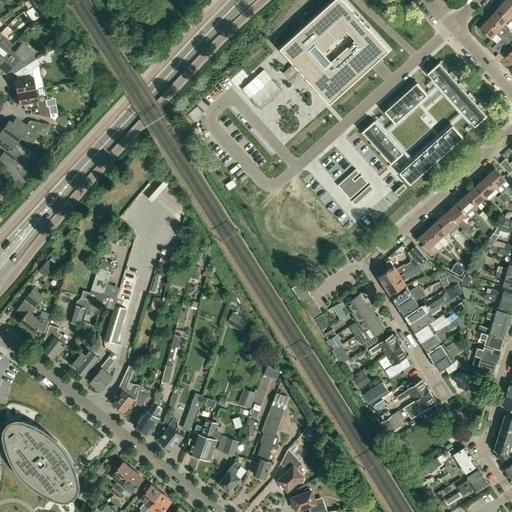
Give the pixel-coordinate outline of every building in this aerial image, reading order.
[(343,0),(334,0),(280,49),(330,105),(372,67),(380,60),(390,51),(343,0)] [(511,4),(507,0),(504,0),(497,8),(509,19),(511,14),(511,4)] [(504,24),(509,19),(497,8),(489,18),(511,38),(511,32),(508,29),(509,29),(504,24)] [(503,48),(511,38),(489,18),(480,28),(491,38),(496,33),(501,37),(500,38),(500,39),(497,43),(503,48)] [(0,59),(9,49),(3,44),(7,39),(0,33),(0,59)] [(497,43),(492,48),(499,54),(503,48),(497,43)] [(17,50),(14,53),(9,49),(0,59),(0,67),(6,72),(18,57),(22,60),(22,61),(25,66),(36,59),(32,54),(27,57),(19,50),(17,50)] [(41,75),(35,76),(33,68),(40,64),(37,58),(36,59),(25,66),(28,71),(19,77),(19,78),(20,80),(11,81),(13,88),(16,87),(16,92),(38,88),(38,89),(44,87),(42,77),(41,75)] [(428,72),(428,73),(475,126),(487,115),(440,62),(428,72)] [(258,75),(242,89),(250,98),(272,78),(264,69),(258,75)] [(417,82),(385,111),(396,123),(428,94),(417,82)] [(39,95),(38,89),(38,88),(16,92),(17,97),(14,97),(16,104),(23,103),(25,110),(38,107),(39,115),(50,117),(49,108),(46,106),(45,98),(44,96),(42,95),(40,95),(39,95)] [(66,122),(62,117),(57,122),(62,127),(66,122)] [(26,126),(23,124),(15,118),(12,123),(8,121),(1,130),(16,141),(20,136),(27,141),(28,140),(34,132),(37,134),(39,122),(30,120),(26,126)] [(375,120),(363,131),(392,163),(404,152),(375,120)] [(453,125),(400,172),(410,184),(463,136),(453,125)] [(12,147),(16,141),(1,130),(0,132),(0,144),(6,149),(2,154),(13,161),(20,152),(12,147)] [(511,170),(511,161),(510,163),(505,159),(500,163),(509,173),(511,170)] [(16,167),(13,163),(11,165),(9,162),(8,163),(5,165),(7,168),(6,168),(10,174),(13,172),(17,170),(16,167)] [(486,176),(496,187),(505,179),(495,168),(486,176)] [(349,175),(344,180),(349,186),(350,185),(352,183),(355,181),(353,178),(349,175)] [(361,175),(359,177),(366,184),(368,182),(361,175)] [(486,196),(496,187),(486,176),(476,185),(486,196)] [(359,177),(357,179),(363,186),(366,184),(359,177)] [(25,182),(23,179),(16,183),(20,188),(22,183),(25,182)] [(357,179),(355,181),(361,188),(363,186),(357,179)] [(344,180),(338,184),(343,191),(346,189),(348,187),(349,186),(344,180)] [(355,181),(352,183),(359,190),(361,188),(355,181)] [(352,183),(350,185),(357,192),(359,190),(352,183)] [(403,184),(395,191),(398,195),(407,187),(403,184)] [(349,186),(348,187),(354,194),(357,192),(350,185),(349,186)] [(477,205),(486,196),(476,185),(467,194),(477,205)] [(348,187),(346,189),(352,196),(354,194),(348,187)] [(346,189),(343,191),(347,194),(350,198),(352,196),(346,189)] [(502,194),(507,200),(510,197),(505,191),(502,194)] [(467,214),(477,205),(467,194),(457,203),(467,214)] [(504,203),(507,200),(502,194),(498,197),(504,203)] [(462,219),(467,214),(457,203),(447,211),(457,223),(463,229),(469,235),(473,231),(462,219)] [(482,211),(488,217),(491,214),(486,208),(482,211)] [(448,231),(457,223),(447,211),(438,220),(448,231)] [(484,220),(488,217),(482,211),(479,214),(484,220)] [(442,236),(448,231),(438,220),(428,229),(443,245),(449,252),(452,249),(447,244),(449,243),(442,236)] [(196,235),(190,226),(185,230),(184,230),(187,236),(191,241),(193,239),(197,237),(196,235)] [(438,249),(443,245),(428,229),(419,237),(429,248),(434,244),(438,249)] [(463,229),(460,232),(465,238),(469,235),(463,229)] [(495,232),(487,243),(492,245),(493,245),(496,240),(499,234),(495,232)] [(485,255),(492,245),(487,243),(486,243),(479,253),(485,255)] [(408,270),(415,268),(428,259),(416,245),(408,252),(413,260),(402,267),(401,266),(397,269),(398,270),(397,270),(394,266),(379,275),(385,284),(408,270)] [(511,256),(510,261),(511,261),(511,250),(504,248),(500,247),(499,252),(511,256)] [(462,258),(462,259),(465,262),(466,264),(467,263),(473,259),(472,257),(468,253),(462,258)] [(482,266),(485,255),(479,253),(472,263),(482,266)] [(161,256),(159,261),(169,265),(171,261),(161,256)] [(48,260),(39,270),(45,276),(54,266),(48,260)] [(465,270),(457,261),(454,264),(451,270),(461,276),(463,272),(465,270)] [(511,263),(509,263),(508,269),(499,266),(497,271),(511,275),(511,263)] [(202,267),(193,265),(189,277),(199,279),(202,267)] [(391,280),(385,284),(387,287),(390,293),(391,294),(406,284),(403,280),(417,272),(423,269),(420,265),(415,268),(408,270),(391,280)] [(94,280),(90,292),(88,299),(88,300),(112,308),(119,285),(108,281),(111,270),(98,266),(94,280)] [(133,282),(131,281),(134,272),(124,269),(119,285),(112,308),(104,334),(120,339),(134,294),(129,292),(133,282)] [(440,280),(446,277),(452,274),(443,269),(436,271),(440,280)] [(511,286),(511,275),(497,271),(496,276),(505,279),(503,284),(511,286)] [(150,291),(154,293),(161,274),(156,272),(150,291)] [(452,274),(446,277),(451,286),(462,280),(452,274)] [(471,277),(470,276),(464,275),(461,285),(462,285),(468,287),(471,277)] [(302,281),(292,287),(295,292),(305,286),(302,281)] [(458,283),(449,288),(454,296),(463,291),(458,283)] [(511,288),(503,286),(493,283),(492,288),(484,286),(482,291),(486,293),(511,300),(511,288)] [(227,285),(217,291),(221,297),(231,291),(227,285)] [(398,304),(421,290),(418,285),(410,290),(407,286),(392,295),(398,304)] [(472,288),(468,287),(462,285),(465,298),(468,299),(472,288)] [(305,286),(295,292),(298,297),(308,291),(305,286)] [(38,316),(37,318),(31,313),(36,307),(40,294),(33,289),(16,310),(22,314),(23,313),(25,315),(20,322),(35,333),(39,328),(46,330),(50,320),(38,316)] [(88,299),(90,292),(84,290),(82,297),(88,299)] [(421,290),(398,304),(404,314),(418,304),(416,300),(423,295),(421,290)] [(308,291),(298,297),(301,302),(312,296),(308,291)] [(351,311),(368,300),(366,297),(364,298),(360,292),(346,301),(344,298),(338,303),(345,315),(351,311)] [(437,305),(444,301),(450,297),(447,293),(426,306),(424,303),(405,315),(410,323),(437,305)] [(511,311),(511,309),(511,300),(486,293),(485,298),(498,302),(496,307),(511,311)] [(154,298),(150,309),(159,311),(162,301),(161,300),(162,297),(156,295),(155,298),(154,298)] [(312,296),(301,302),(305,307),(315,301),(312,296)] [(165,297),(164,297),(162,304),(169,306),(170,303),(171,299),(165,297)] [(355,322),(372,311),(368,304),(370,303),(368,300),(351,311),(354,316),(352,317),(354,321),(355,322)] [(465,300),(466,311),(473,314),(476,303),(465,300)] [(315,301),(305,307),(308,312),(318,306),(315,301)] [(462,303),(455,307),(457,311),(464,307),(462,303)] [(85,309),(86,307),(76,304),(71,320),(81,323),(85,309)] [(440,309),(437,305),(410,323),(414,330),(434,318),(432,314),(440,309)] [(318,306),(308,312),(311,317),(321,311),(318,306)] [(511,313),(507,312),(496,309),(494,314),(488,312),(486,317),(492,319),(508,324),(511,313)] [(241,329),(247,320),(234,311),(228,320),(241,329)] [(363,329),(380,319),(378,316),(376,317),(372,311),(355,322),(354,321),(348,325),(352,330),(360,325),(363,329)] [(326,316),(323,312),(315,317),(318,322),(326,316)] [(461,329),(466,326),(466,312),(456,319),(461,329)] [(430,323),(416,332),(422,341),(444,327),(446,325),(450,322),(447,318),(441,322),(433,327),(430,323)] [(362,343),(384,329),(380,323),(382,322),(380,319),(363,329),(366,334),(361,337),(360,339),(362,343)] [(504,338),(508,324),(492,319),(489,328),(481,325),(479,330),(504,338)] [(62,334),(57,330),(58,327),(50,324),(44,340),(47,343),(43,348),(45,350),(47,352),(48,352),(54,357),(60,349),(61,350),(66,344),(64,343),(67,338),(62,334)] [(447,337),(444,333),(449,330),(446,325),(444,327),(422,341),(427,350),(447,337)] [(328,339),(336,334),(333,328),(325,334),(328,339)] [(500,348),(504,338),(479,330),(477,336),(487,338),(485,343),(500,348)] [(176,347),(178,347),(181,335),(174,334),(167,360),(172,361),(176,347)] [(332,344),(340,339),(336,334),(328,339),(332,344)] [(386,354),(400,345),(393,334),(379,343),(370,349),(372,353),(382,347),(386,354)] [(456,340),(455,341),(452,336),(428,352),(434,361),(460,345),(456,340)] [(475,342),(467,339),(467,346),(473,348),(475,342)] [(115,347),(105,343),(104,346),(105,350),(112,353),(115,347)] [(407,356),(402,349),(400,345),(386,354),(394,365),(386,371),(390,377),(403,369),(410,364),(405,357),(407,356)] [(454,361),(452,356),(463,349),(460,345),(434,361),(440,370),(445,367),(449,373),(461,365),(457,359),(454,361)] [(481,356),(496,361),(499,350),(484,346),(483,348),(478,346),(475,356),(481,358),(481,356)] [(367,354),(364,349),(357,353),(360,358),(367,354)] [(85,375),(99,357),(90,350),(86,354),(82,351),(71,363),(85,375)] [(336,356),(341,364),(350,358),(346,350),(336,356)] [(114,359),(109,355),(101,366),(102,367),(90,382),(101,390),(113,375),(106,370),(114,359)] [(493,371),(496,361),(481,356),(481,358),(475,356),(472,365),(467,363),(466,369),(479,373),(481,368),(493,371)] [(166,363),(162,380),(168,382),(173,365),(166,363)] [(263,375),(275,379),(279,367),(267,363),(263,375)] [(119,386),(124,390),(114,403),(125,411),(134,398),(136,399),(139,384),(137,384),(133,383),(130,388),(127,386),(134,367),(129,365),(119,386)] [(415,399),(429,390),(422,379),(397,395),(399,400),(410,393),(415,399)] [(382,381),(363,394),(369,403),(388,391),(382,381)] [(240,401),(250,405),(256,391),(245,387),(240,401)] [(139,389),(135,401),(140,405),(147,395),(139,389)] [(436,401),(429,390),(415,399),(404,406),(411,417),(436,401)] [(504,402),(503,406),(511,409),(511,396),(507,395),(504,402)] [(227,398),(220,397),(219,401),(218,403),(225,405),(226,402),(227,398)] [(386,404),(383,399),(375,405),(378,409),(386,404)] [(142,430),(159,403),(157,402),(155,404),(154,403),(149,411),(144,408),(134,425),(142,430)] [(149,435),(160,418),(156,416),(161,408),(160,406),(161,405),(159,403),(142,430),(149,435)] [(266,477),(272,462),(266,460),(270,448),(271,448),(276,435),(285,407),(272,403),(262,431),(264,431),(261,441),(263,442),(257,457),(259,458),(254,473),(260,475),(260,478),(263,479),(265,477),(266,477)] [(190,430),(197,413),(189,410),(183,427),(190,430)] [(389,410),(380,416),(383,421),(390,417),(392,415),(389,410)] [(183,435),(176,430),(179,426),(178,420),(167,412),(164,422),(169,427),(160,439),(172,449),(183,435)] [(383,421),(380,423),(387,435),(391,432),(400,426),(395,418),(393,415),(392,415),(390,417),(383,421)] [(511,416),(505,415),(502,426),(511,428),(511,416)] [(200,455),(212,421),(206,419),(204,425),(196,422),(193,431),(197,432),(190,452),(200,455)] [(9,453),(19,465),(17,466),(28,479),(29,478),(39,490),(44,492),(49,495),(60,499),(69,492),(73,496),(75,495),(76,493),(77,491),(78,489),(78,488),(79,487),(79,485),(79,483),(78,480),(77,477),(76,473),(79,471),(80,471),(77,468),(76,466),(74,467),(65,455),(66,454),(55,441),(54,442),(44,430),(34,425),(23,421),(14,428),(10,423),(7,427),(5,431),(4,433),(4,434),(5,438),(5,443),(7,446),(4,449),(5,451),(7,454),(8,454),(9,453)] [(216,430),(218,423),(212,421),(200,455),(211,459),(217,440),(219,440),(222,432),(216,430)] [(317,431),(310,424),(301,434),(309,441),(317,431)] [(511,428),(502,426),(498,437),(511,441),(511,428)] [(238,441),(228,437),(223,450),(234,454),(238,441)] [(511,441),(498,437),(495,448),(502,460),(509,455),(508,453),(509,453),(506,452),(508,445),(511,446),(511,441)] [(295,440),(289,448),(294,453),(298,448),(297,446),(299,444),(295,440)] [(450,469),(471,455),(469,452),(469,453),(465,447),(452,455),(450,451),(426,466),(430,471),(440,465),(440,464),(445,460),(450,469)] [(288,490),(298,481),(299,482),(301,482),(303,481),(304,480),(304,478),(303,476),(294,466),(300,461),(288,448),(280,463),(288,471),(278,480),(281,482),(280,484),(281,486),(282,487),(284,488),(286,487),(288,490)] [(471,455),(450,469),(453,473),(461,468),(464,473),(477,464),(473,459),(471,455)] [(106,458),(99,468),(103,472),(111,462),(106,458)] [(115,493),(133,470),(123,461),(118,468),(116,466),(111,472),(113,474),(119,479),(110,490),(114,493),(115,493)] [(229,491),(236,483),(240,477),(235,473),(241,466),(236,461),(226,473),(227,474),(220,483),(224,486),(224,488),(227,490),(228,490),(229,491)] [(509,478),(511,475),(511,463),(503,469),(507,474),(509,478)] [(482,472),(481,472),(478,466),(465,474),(468,479),(457,485),(460,489),(483,474),(482,472)] [(429,471),(426,467),(414,475),(416,477),(426,473),(429,471)] [(118,496),(127,486),(133,491),(134,490),(136,492),(141,486),(138,484),(144,478),(133,470),(115,493),(118,496)] [(484,476),(485,476),(483,474),(460,489),(463,494),(473,487),(476,492),(489,484),(484,476)] [(145,511),(146,511),(150,506),(161,492),(151,484),(146,491),(144,489),(139,495),(141,497),(146,502),(141,508),(142,509),(139,511),(145,511)] [(312,511),(322,511),(328,511),(324,500),(316,503),(312,490),(311,488),(309,487),(307,487),(305,489),(304,490),(304,493),(292,497),(293,500),(292,502),(292,504),(292,505),(294,506),(295,507),(297,510),(310,505),(312,511)] [(458,491),(445,499),(447,504),(461,495),(458,491)] [(166,507),(172,501),(161,492),(150,506),(154,510),(155,509),(159,511),(166,511),(169,509),(166,507)] [(343,497),(347,505),(356,502),(353,493),(343,497)] [(117,511),(107,503),(101,510),(103,511),(117,511)]
